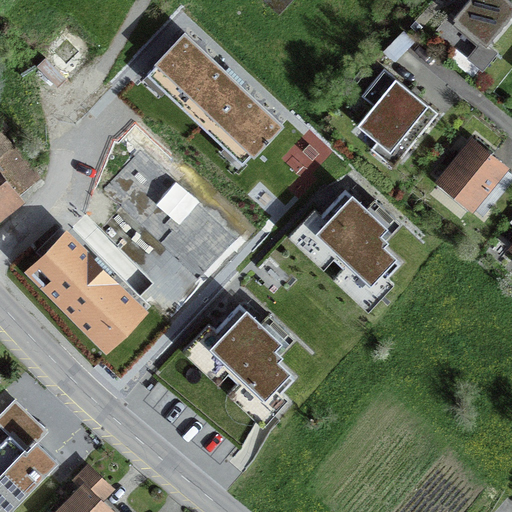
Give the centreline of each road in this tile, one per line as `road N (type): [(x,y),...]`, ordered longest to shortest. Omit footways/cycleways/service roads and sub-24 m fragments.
road 1 (residential): [(0,303),(93,399),(227,511)]
road 2 (unknown): [(0,230),(104,124)]
